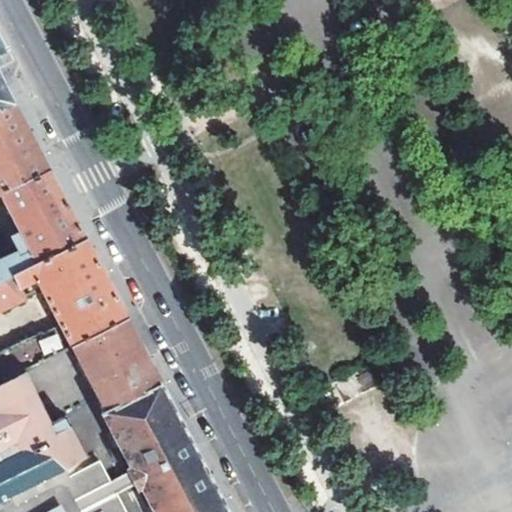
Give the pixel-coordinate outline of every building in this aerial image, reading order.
[(0,106),(12,101),(8,93),(0,77),(0,106)] [(0,192),(1,193),(48,170),(44,161),(12,101),(0,106),(0,192)] [(0,280),(85,239),(56,185),(48,170),(1,193),(31,250),(17,257),(15,253),(0,260),(0,280)] [(0,280),(0,310),(27,297),(26,295),(40,287),(58,322),(43,330),(41,328),(0,349),(0,379),(13,373),(71,344),(126,317),(105,277),(85,239),(0,280)] [(228,511),(137,337),(131,326),(126,317),(71,344),(104,409),(101,411),(130,466),(128,472),(135,485),(138,486),(140,486),(153,511),(228,511)] [(335,377),(356,447),(394,435),(373,366),(335,377)] [(0,500),(87,457),(72,425),(68,426),(63,417),(40,427),(13,373),(0,379),(0,500)] [(47,511),(68,511),(64,503),(47,511)]
